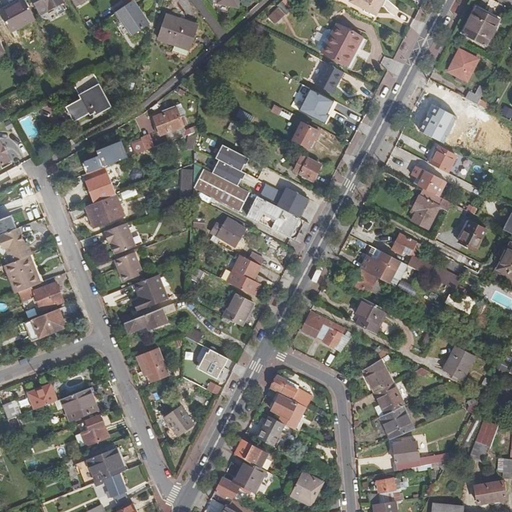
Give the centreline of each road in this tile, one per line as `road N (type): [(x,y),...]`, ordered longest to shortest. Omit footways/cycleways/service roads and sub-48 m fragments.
road 1 (secondary): [(264,349),(446,0)]
road 2 (residential): [(265,0),(148,105),(35,169)]
road 3 (residential): [(264,349),(339,390),(351,511)]
road 4 (residential): [(177,511),(104,340)]
road 5 (residential): [(104,340),(35,169)]
road 6 (secondary): [(180,511),(264,349)]
road 7 (unknown): [(292,295),(436,369)]
